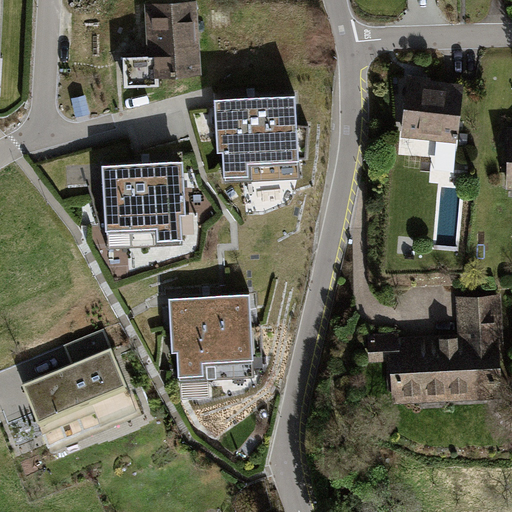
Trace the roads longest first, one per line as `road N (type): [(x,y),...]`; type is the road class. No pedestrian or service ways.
road 1 (tertiary): [(347,45),(350,154),(287,438),(285,464),(302,511)]
road 2 (residential): [(511,40),(347,45)]
road 3 (residential): [(43,124),(50,0)]
